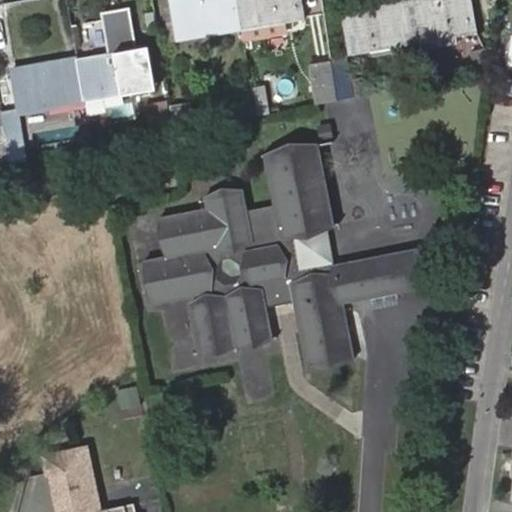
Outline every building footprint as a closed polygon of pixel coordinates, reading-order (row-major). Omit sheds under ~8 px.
[(238,0),(170,0),(178,42),(244,31),(243,24),(238,0)] [(238,0),(243,24),(283,16),(285,23),(306,19),(303,0),(238,0)] [(422,0),(409,2),(417,46),(481,34),(475,0),(422,0)] [(351,56),(417,46),(409,2),(344,13),(351,56)] [(133,7),(105,12),(106,20),(112,54),(80,59),(89,102),(152,90),(144,48),(140,49),(133,7)] [(283,16),(243,24),(244,31),(285,23),(283,16)] [(89,102),(80,59),(16,70),(23,112),(89,102)] [(314,64),(322,103),(341,100),(334,60),(314,64)] [(16,108),(2,109),(5,148),(20,146),(16,108)] [(331,353),(351,349),(343,302),(424,286),(426,267),(417,250),(300,273),(291,233),(333,226),(317,145),(269,155),(278,206),(250,211),(245,192),(208,199),(210,207),(166,216),(173,255),(151,259),(159,301),(197,293),(198,302),(192,303),(201,352),(272,337),(267,307),(295,301),(299,319),(309,317),(310,323),(301,325),(308,362),(332,357),(331,353)] [(299,319),(301,325),(310,323),(309,317),(299,319)] [(353,360),(351,349),(331,353),(332,357),(308,362),(309,368),(353,360)] [(97,511),(85,449),(48,457),(52,475),(32,479),(27,494),(43,499),(39,511),(137,511),(136,505),(98,511),(97,511)] [(39,511),(43,499),(27,494),(22,511),(39,511)]
